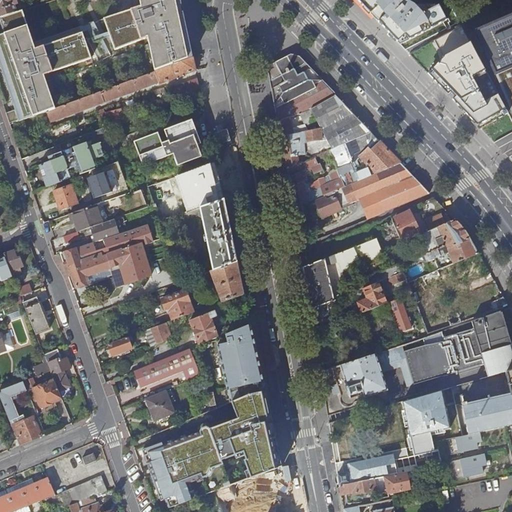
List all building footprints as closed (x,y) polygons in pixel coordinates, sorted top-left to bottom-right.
[(16,0),(0,0),(0,16),(16,11),(14,4),(17,2),(16,0)] [(155,71),(193,57),(180,0),(139,0),(141,7),(140,7),(103,19),(114,51),(148,40),(155,71)] [(357,0),(400,45),(448,18),(440,3),(416,5),(408,0),(357,0)] [(0,66),(14,110),(4,113),(8,125),(45,111),(47,111),(54,108),(43,75),(91,59),(80,27),(33,42),(22,9),(16,11),(0,16),(0,20),(4,33),(0,34),(0,66)] [(511,12),(473,29),(511,110),(511,12)] [(462,26),(413,53),(455,96),(452,99),(453,100),(481,129),(509,114),(462,26)] [(271,82),(278,121),(299,114),(311,110),(311,109),(336,96),(296,55),(292,55),(271,64),(269,68),(271,82)] [(196,70),(193,57),(155,71),(54,108),(47,111),(50,121),(158,81),(160,84),(196,70)] [(200,91),(197,79),(174,87),(176,99),(200,91)] [(311,110),(299,114),(302,119),(314,115),(321,128),(308,131),(310,143),(305,144),(306,155),(311,159),(315,157),(330,151),(371,133),(336,96),(311,109),(311,110)] [(159,100),(150,103),(152,111),(162,107),(159,100)] [(105,110),(99,112),(100,116),(98,117),(100,121),(107,119),(108,122),(132,112),(131,108),(123,111),(122,111),(117,113),(116,110),(106,113),(105,110)] [(299,114),(278,121),(282,141),(287,169),(302,163),(301,160),(299,160),(298,156),(306,155),(305,144),(310,143),(308,131),(294,134),(291,123),(302,119),(299,114)] [(192,120),(188,122),(197,145),(200,144),(192,120)] [(197,145),(188,122),(165,131),(168,141),(161,143),(157,133),(134,142),(143,166),(173,154),(197,145)] [(69,131),(70,135),(84,131),(83,127),(77,129),(76,128),(69,131)] [(226,130),(215,132),(217,143),(228,141),(226,130)] [(98,143),(94,132),(87,134),(89,141),(91,145),(98,143)] [(288,177),(289,180),(294,208),(322,196),(400,164),(371,133),(330,151),(342,179),(326,186),(323,178),(319,179),(312,183),(309,184),(307,176),(304,176),(303,171),(288,177)] [(74,147),(72,140),(58,145),(61,152),(72,148),(74,147)] [(100,142),(98,143),(91,145),(89,141),(74,147),(72,148),(73,150),(71,151),(72,153),(52,160),(39,165),(47,187),(94,169),(93,167),(96,166),(93,159),(102,155),(99,148),(102,147),(100,142)] [(197,145),(173,154),(177,166),(201,157),(197,145)] [(72,148),(61,152),(51,155),(52,160),(72,153),(71,151),(73,150),(72,148)] [(304,162),(306,167),(307,170),(312,168),(315,174),(324,171),(321,164),(318,165),(315,157),(311,159),(306,161),(304,162)] [(302,163),(287,169),(288,174),(306,167),(304,162),(302,163)] [(429,194),(400,164),(322,196),(323,199),(316,202),(322,218),(332,214),(331,211),(350,203),(360,199),(376,192),(384,213),(429,194)] [(210,165),(175,177),(186,212),(200,208),(221,201),(210,165)] [(116,170),(109,173),(116,192),(123,189),(116,170)] [(72,185),(54,191),(60,209),(78,203),(72,185)] [(368,219),(384,213),(376,192),(360,199),(368,219)] [(96,205),(102,202),(100,196),(93,198),(96,205)] [(213,270),(237,262),(230,230),(224,200),(221,201),(200,208),(213,270)] [(106,212),(102,202),(96,205),(74,212),(78,221),(75,222),(79,231),(91,227),(103,223),(100,214),(106,212)] [(331,211),(332,214),(351,206),(350,203),(331,211)] [(409,211),(395,218),(406,241),(420,234),(409,211)] [(109,221),(106,212),(100,214),(103,223),(109,221)] [(442,215),(426,222),(430,231),(448,223),(446,220),(444,221),(442,215)] [(128,231),(123,216),(119,217),(124,232),(128,231)] [(109,221),(103,223),(91,227),(96,241),(119,234),(114,219),(109,221)] [(453,264),(479,254),(475,247),(463,229),(454,220),(429,232),(421,236),(425,245),(433,242),(437,250),(440,257),(445,255),(449,253),(453,264)] [(151,224),(128,231),(124,232),(119,234),(96,241),(65,252),(77,287),(78,287),(81,288),(86,286),(87,284),(89,283),(87,276),(110,268),(117,288),(127,284),(130,292),(154,283),(142,247),(158,242),(151,224)] [(386,244),(400,238),(394,226),(381,233),(386,244)] [(75,233),(65,236),(67,243),(78,240),(75,233)] [(311,311),(327,305),(346,297),(340,273),(348,269),(381,254),(382,253),(376,239),(303,268),(306,286),(311,311)] [(429,254),(437,250),(433,242),(425,245),(429,254)] [(16,250),(4,255),(4,257),(11,275),(21,271),(20,268),(23,266),(16,250)] [(430,261),(440,257),(437,250),(429,254),(423,257),(426,263),(430,261)] [(449,266),(453,264),(449,253),(445,255),(449,266)] [(11,275),(4,257),(0,258),(0,281),(12,277),(11,275)] [(434,270),(430,261),(426,263),(415,268),(419,277),(434,270)] [(223,303),(244,295),(239,271),(237,262),(213,270),(211,271),(211,272),(200,276),(204,288),(201,289),(202,293),(207,291),(208,291),(208,290),(217,287),(222,302),(223,303)] [(400,265),(352,285),(355,293),(363,290),(379,283),(388,279),(403,273),(400,265)] [(452,291),(442,269),(431,273),(421,278),(426,289),(413,293),(416,303),(452,291)] [(392,286),(406,280),(403,273),(388,279),(392,286)] [(362,314),(387,304),(379,283),(363,290),(367,300),(358,304),(362,314)] [(20,297),(33,292),(30,285),(18,290),(20,297)] [(212,306),(220,303),(215,290),(207,293),(212,306)] [(173,321),(194,313),(185,291),(162,300),(165,310),(168,309),(173,321)] [(474,293),(473,291),(451,299),(455,310),(477,302),(476,300),(477,299),(478,298),(476,293),(475,293),(474,293)] [(37,297),(23,303),(36,335),(50,330),(37,297)] [(507,305),(503,297),(490,303),(493,311),(507,305)] [(451,326),(459,323),(455,310),(451,299),(441,303),(451,326)] [(407,318),(400,300),(390,303),(397,322),(407,318)] [(311,316),(313,323),(321,322),(322,325),(331,323),(327,305),(311,311),(311,316)] [(190,320),(199,345),(218,338),(217,335),(220,334),(218,329),(215,330),(211,319),(216,317),(214,310),(190,320)] [(511,369),(511,353),(499,312),(470,322),(476,338),(407,360),(402,345),(353,361),(320,371),(324,398),(327,416),(347,410),(348,407),(351,406),(355,402),(365,399),(365,397),(386,390),(381,373),(399,367),(406,387),(483,363),(487,377),(506,372),(511,369)] [(151,329),(157,344),(172,338),(166,324),(151,329)] [(236,331),(226,335),(227,343),(218,347),(238,399),(240,398),(247,396),(250,394),(265,391),(264,388),(261,373),(255,347),(254,337),(252,338),(251,332),(252,332),(251,325),(236,331)] [(128,338),(142,332),(141,328),(127,333),(128,338)] [(144,332),(150,347),(157,344),(151,329),(144,332)] [(127,338),(108,345),(112,356),(132,349),(127,338)] [(62,361),(57,350),(44,355),(51,371),(55,380),(59,391),(70,387),(64,371),(71,368),(68,358),(62,361)] [(189,350),(139,370),(146,387),(196,366),(189,350)] [(511,369),(506,372),(511,395),(486,401),(486,398),(481,399),(482,402),(467,405),(466,403),(462,403),(462,406),(468,435),(484,432),(511,425),(511,369)] [(55,380),(51,371),(38,376),(27,380),(24,382),(31,399),(37,396),(34,389),(55,380)] [(24,382),(27,380),(25,375),(10,380),(11,384),(9,385),(10,387),(23,382),(24,382)] [(62,399),(59,391),(55,380),(34,389),(37,396),(41,407),(44,406),(45,407),(52,405),(52,403),(62,399)] [(0,391),(0,397),(12,426),(15,425),(23,444),(42,436),(34,417),(26,421),(25,417),(24,417),(22,413),(18,414),(11,397),(27,391),(23,382),(10,387),(0,391)] [(211,385),(207,386),(210,393),(213,392),(217,404),(223,402),(218,390),(213,392),(211,385)] [(169,415),(174,413),(165,391),(144,400),(153,421),(162,418),(163,421),(170,418),(169,415)] [(240,398),(257,475),(281,467),(272,427),(265,391),(250,394),(247,396),(240,398)] [(132,443),(137,457),(225,421),(225,420),(231,418),(227,404),(197,416),(194,417),(132,443)] [(511,449),(511,425),(484,432),(489,455),(498,453),(502,452),(511,449)] [(332,444),(335,459),(349,456),(347,441),(332,444)] [(445,454),(442,441),(436,442),(439,455),(445,454)] [(511,449),(502,452),(503,455),(505,454),(507,462),(511,460),(511,449)] [(486,474),(484,464),(488,463),(486,452),(453,459),(458,480),(486,474)] [(96,461),(93,454),(82,458),(86,466),(96,461)] [(395,462),(337,475),(339,487),(384,477),(406,473),(417,470),(416,466),(397,470),(395,462)] [(186,468),(161,477),(165,487),(172,484),(174,489),(173,489),(176,498),(195,492),(186,468)] [(283,477),(282,470),(267,473),(269,480),(283,477)] [(406,473),(384,477),(386,486),(386,488),(388,494),(409,490),(406,473)] [(46,474),(40,476),(42,481),(40,482),(27,487),(25,483),(13,487),(15,492),(13,493),(3,497),(1,498),(0,495),(0,511),(12,511),(55,494),(48,478),(48,479),(46,474)] [(258,487),(255,476),(245,480),(240,481),(244,491),(258,487)] [(81,501),(107,491),(100,477),(62,493),(67,507),(69,506),(81,501)] [(384,477),(339,487),(341,495),(345,494),(352,493),(354,494),(374,490),(375,488),(377,488),(386,486),(384,477)] [(388,497),(388,494),(386,488),(378,490),(376,493),(377,499),(388,497)] [(270,511),(272,511),(266,492),(256,495),(255,491),(245,494),(250,511),(270,511)] [(342,511),(337,511),(335,511),(334,498),(327,499),(328,511),(342,511)] [(291,511),(288,499),(276,502),(278,511),(291,511)] [(82,504),(81,501),(69,506),(71,511),(104,511),(103,509),(101,510),(99,503),(92,506),(93,508),(82,511),(80,511),(78,506),(82,504)]
